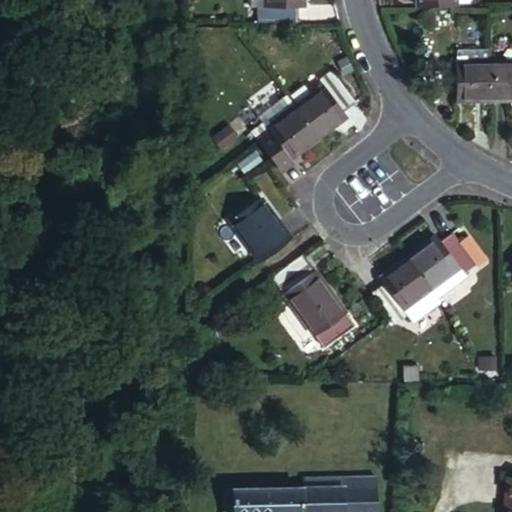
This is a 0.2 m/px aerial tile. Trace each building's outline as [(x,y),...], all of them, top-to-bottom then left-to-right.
[(306,10),(305,0),(270,0),(270,10),(298,10),(306,10)] [(422,0),(422,10),(459,10),(458,0),(422,0)] [(299,28),(298,10),(270,10),(260,10),(261,28),(299,28)] [(511,56),(492,57),(493,95),(511,94),(511,56)] [(463,95),(493,95),(492,57),(463,58),(463,95)] [(313,86),(321,96),(338,118),(350,109),(326,76),(313,86)] [(321,96),(296,115),(317,143),(342,124),(338,118),(321,96)] [(317,143),(296,115),(269,135),(286,157),(290,163),(317,143)] [(246,137),(270,169),(286,157),(269,135),(261,125),(246,137)] [(266,266),(295,244),(266,205),(237,226),(266,266)] [(449,239),(436,249),(454,273),(460,280),(473,271),(449,239)] [(432,244),(406,264),(427,293),(454,273),(436,249),(432,244)] [(348,313),(309,259),(279,282),(319,335),(348,313)] [(427,293),(406,264),(380,283),(384,288),(402,311),(427,293)] [(371,298),(394,328),(407,318),(402,311),(384,288),(371,298)] [(201,405),(181,406),(181,439),(203,437),(201,405)] [(349,511),(349,486),(238,487),(240,511),(349,511)] [(380,511),(380,486),(349,486),(349,511),(380,511)]
